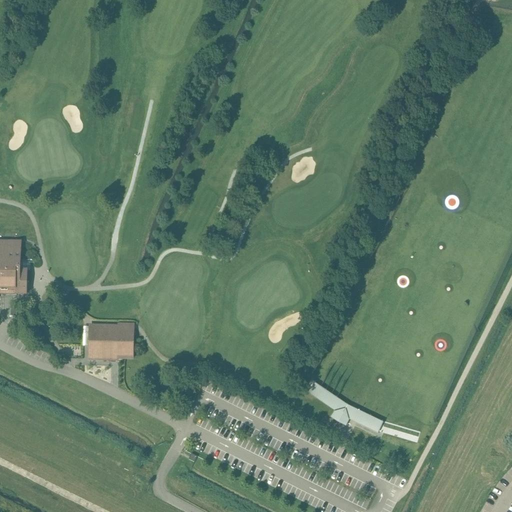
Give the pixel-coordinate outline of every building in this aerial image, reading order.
[(0,294),(27,295),(28,273),(20,272),(20,252),(0,251),(0,294)] [(134,359),(134,330),(89,329),(89,358),(103,359),(103,362),(112,362),(112,359),(134,359)] [(317,385),(310,394),(337,412),(332,419),(348,428),(351,421),(355,421),(360,412),(349,407),(317,385)] [(391,428),(384,424),(360,412),(355,421),(384,435),(388,437),(396,440),(422,447),(425,438),(391,428)] [(197,458),(191,455),(188,461),(194,463),(197,458)]
